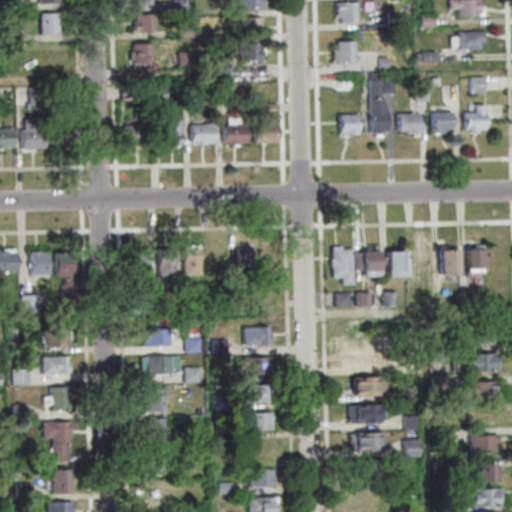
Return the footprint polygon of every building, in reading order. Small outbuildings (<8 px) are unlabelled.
[(170,0),(184,0),(184,9),(170,9),(170,0)] [(259,0),(259,10),(236,10),(236,0),(259,0)] [(454,16),(454,7),(446,7),(445,0),(476,0),(476,7),(478,7),(478,16),(454,16)] [(353,23),(337,23),(336,15),(333,16),(332,2),(353,2),(353,23)] [(37,33),(36,13),(54,13),(54,33),(37,33)] [(384,27),(384,14),(397,13),(398,26),(384,27)] [(150,14),(150,31),(129,32),(129,21),(131,20),(131,15),(150,14)] [(417,16),(431,16),(431,26),(417,27),(417,16)] [(260,34),(235,34),(235,17),(257,17),(257,25),(260,25),(260,34)] [(189,27),(189,37),(175,37),(175,27),(189,27)] [(7,40),(7,28),(20,28),(20,40),(7,40)] [(447,47),(447,36),(453,36),(453,31),(478,31),(478,41),(475,41),(475,47),(447,47)] [(330,61),(330,51),(334,50),(333,41),(350,41),(350,50),(352,50),(352,61),(330,61)] [(129,44),(147,43),(147,62),(129,63),(129,44)] [(237,60),(237,43),(257,43),(257,60),(237,60)] [(433,61),(417,61),(417,51),(432,51),(433,61)] [(175,54),(186,53),(186,66),(175,66),(175,54)] [(198,67),(198,53),(211,53),(211,67),(198,67)] [(376,69),(375,57),(384,57),(384,69),(376,69)] [(390,92),(377,92),(377,97),(379,97),(383,109),(383,130),(377,130),(377,134),(371,134),(371,130),(366,130),(366,109),(365,109),(366,88),(366,73),(390,72),(390,92)] [(466,76),(480,76),(480,91),(466,91),(466,76)] [(334,89),(334,79),(348,79),(348,89),(334,89)] [(422,100),(410,100),(409,84),(422,83),(422,100)] [(118,85),(132,84),(133,98),(118,98),(118,85)] [(223,98),(213,98),(213,84),(223,84),(223,98)] [(180,86),(190,85),(190,99),(180,99),(180,86)] [(25,103),(24,87),(41,86),(42,103),(25,103)] [(149,86),(162,86),(162,100),(149,100),(149,86)] [(481,104),(481,127),(474,128),(474,131),(468,131),(468,128),(460,128),(460,112),(471,112),(471,104),(481,104)] [(448,128),(443,128),(443,132),(428,133),(427,112),(448,112),(448,128)] [(394,130),(394,113),(415,113),(415,133),(402,133),(402,130),(394,130)] [(354,134),(341,134),(341,131),(336,132),(335,114),(353,114),(354,134)] [(17,128),(21,128),(21,119),(31,118),(32,127),(40,127),(41,146),(18,147),(17,128)] [(160,118),(176,118),(177,144),(160,144),(160,118)] [(48,122),(64,121),(65,146),(49,147),(48,122)] [(249,123),(273,122),(274,140),(250,141),(249,123)] [(121,124),(144,123),(145,142),(122,143),(121,124)] [(186,124),(209,123),(210,142),(186,143),(186,124)] [(218,124),(242,123),(243,142),(219,143),(218,124)] [(0,128),(9,128),(10,146),(0,146),(0,128)] [(327,245),(337,245),(337,248),(348,247),(349,283),(337,284),(337,276),(328,277),(327,245)] [(234,274),(234,247),(250,246),(251,274),(234,274)] [(462,247),(479,246),(479,272),(463,272),(462,247)] [(127,281),(126,248),(142,247),(143,274),(135,275),(136,281),(127,281)] [(170,247),(171,275),(154,276),(154,248),(170,247)] [(196,274),(179,274),(178,248),(195,247),(196,274)] [(278,247),(261,247),(261,272),(278,272),(278,247)] [(435,248),(452,247),(453,273),(436,273),(435,248)] [(383,249),(400,248),(400,274),(384,274),(383,249)] [(409,248),(426,248),(426,274),(410,274),(409,248)] [(26,250),(43,249),(44,275),(27,276),(26,250)] [(357,249),(357,269),(349,269),(349,249),(357,249)] [(357,249),(373,249),(374,274),(357,275),(357,269),(357,249)] [(69,275),(68,250),(51,251),(52,275),(59,275),(59,285),(57,285),(58,300),(71,300),(70,284),(67,284),(67,275),(69,275)] [(0,251),(12,251),(13,271),(0,271),(0,251)] [(379,291),(391,290),(392,305),(379,305),(379,291)] [(353,306),(353,291),(367,291),(367,306),(353,306)] [(331,292),(344,292),(345,306),(331,306),(331,292)] [(33,311),(33,304),(41,304),(41,295),(33,295),(33,294),(17,294),(17,311),(33,311)] [(238,313),(227,314),(227,299),(238,299),(238,313)] [(141,313),(125,314),(124,300),(141,300),(141,313)] [(468,324),(487,323),(487,342),(469,342),(468,324)] [(239,327),(264,326),(265,343),(239,344),(239,327)] [(173,337),(164,337),(164,345),(139,345),(139,328),(173,328),(173,337)] [(38,347),(38,329),(66,329),(67,340),(64,340),(64,347),(38,347)] [(180,338),(200,337),(201,351),(181,351),(180,338)] [(208,352),(208,339),(222,338),(222,351),(208,352)] [(25,353),(25,340),(7,340),(7,353),(25,353)] [(439,360),(425,360),(425,346),(439,345),(439,360)] [(366,348),(366,366),(347,366),(347,349),(366,348)] [(448,371),(448,357),(462,357),(461,352),(493,352),(494,370),(448,371)] [(37,373),(37,355),(63,355),(63,360),(65,360),(65,366),(64,366),(64,373),(37,373)] [(173,355),(174,368),(166,368),(166,372),(136,372),(136,357),(141,357),(141,356),(173,355)] [(264,356),(264,358),(269,358),(269,373),(242,374),(242,371),(233,371),(233,357),(264,356)] [(179,366),(195,366),(196,382),(180,382),(179,366)] [(24,384),(23,367),(8,368),(8,384),(24,384)] [(439,374),(440,386),(427,386),(427,374),(439,374)] [(348,377),(373,376),(373,393),(348,394),(348,377)] [(493,397),(463,398),(463,382),(493,381),(493,397)] [(240,384),(267,383),(268,401),(240,402),(240,384)] [(47,410),(47,405),(39,405),(39,395),(46,395),(45,386),(65,385),(65,396),(62,396),(62,409),(47,410)] [(142,410),(141,387),(160,386),(160,409),(142,410)] [(399,401),(398,388),(412,387),(412,401),(399,401)] [(209,395),(224,394),(224,407),(209,408),(209,395)] [(24,419),(24,403),(9,403),(9,415),(8,415),(8,419),(24,419)] [(344,404),(375,404),(375,422),(344,422),(344,404)] [(464,425),(495,425),(495,407),(464,407),(464,425)] [(266,411),(267,427),(243,427),(242,421),(233,421),(232,412),(266,411)] [(400,415),(412,415),(413,429),(401,429),(400,415)] [(160,440),(143,441),(142,417),(160,417),(160,440)] [(48,461),(64,461),(64,443),(65,443),(65,431),(66,431),(65,420),(48,420),(38,420),(38,437),(47,437),(48,461)] [(242,436),(226,437),(226,428),(242,428),(242,436)] [(433,439),(433,430),(449,429),(449,439),(433,439)] [(375,432),(376,449),(345,450),(344,432),(375,432)] [(465,435),(493,434),(493,442),(489,442),(489,451),(466,452),(465,435)] [(413,439),(414,456),(400,456),(399,439),(413,439)] [(142,449),(159,448),(160,472),(143,473),(142,449)] [(444,471),(430,471),(429,458),(444,457),(444,471)] [(345,461),(376,460),(376,477),(346,477),(345,461)] [(490,479),(469,479),(469,469),(473,468),(473,464),(489,464),(490,479)] [(49,493),(68,492),(68,475),(66,476),(66,468),(46,468),(47,478),(48,478),(49,493)] [(244,468),(268,468),(268,485),(245,486),(244,468)] [(168,480),(168,498),(143,498),(143,481),(168,480)] [(28,482),(12,482),(12,499),(28,499),(28,482)] [(227,492),(213,492),(212,482),(227,482),(227,492)] [(465,488),(497,487),(498,504),(466,505),(465,488)] [(273,496),(273,506),(268,506),(268,511),(243,511),(243,496),(273,496)] [(42,511),(69,511),(69,508),(68,508),(68,500),(42,501),(42,511)]
